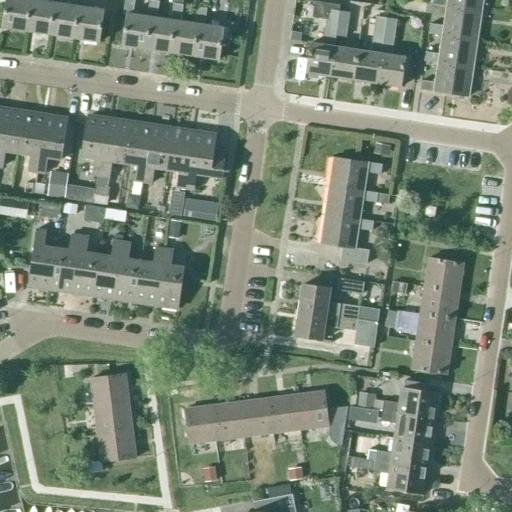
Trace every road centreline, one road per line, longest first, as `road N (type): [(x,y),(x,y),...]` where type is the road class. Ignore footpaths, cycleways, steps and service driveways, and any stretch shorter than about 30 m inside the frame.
road 1 (residential): [(0,356),(21,343),(13,322),(203,347),(229,337),(260,110)]
road 2 (residential): [(511,491),(466,485),(511,190)]
road 3 (residential): [(260,110),(0,72)]
road 4 (residential): [(511,149),(260,110)]
